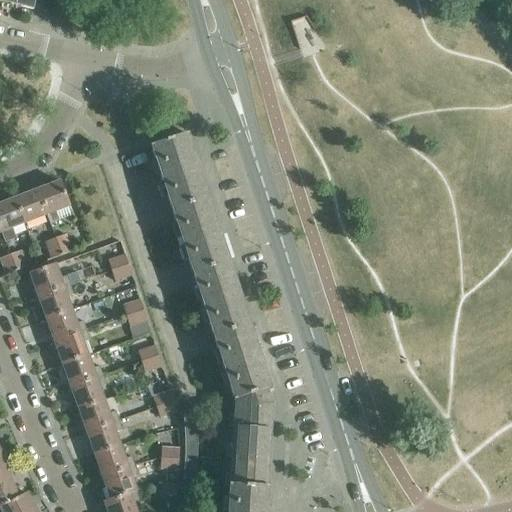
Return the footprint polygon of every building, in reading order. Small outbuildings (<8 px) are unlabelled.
[(33,9),(35,0),(17,0),(16,5),(33,9)] [(170,210),(208,198),(188,134),(150,147),(150,148),(170,210)] [(60,182),(37,191),(46,215),(49,224),(72,215),(60,182)] [(24,224),(46,215),(37,191),(14,199),(24,224)] [(230,264),(208,198),(170,210),(192,276),(230,264)] [(14,199),(0,204),(0,228),(1,233),(5,241),(15,237),(12,229),(24,224),(14,199)] [(66,235),(55,238),(61,255),(72,251),(66,235)] [(51,259),(61,255),(55,238),(45,242),(51,259)] [(16,271),(27,268),(21,251),(10,255),(16,271)] [(0,259),(6,275),(16,271),(10,255),(0,258),(0,259)] [(108,260),(111,271),(128,265),(124,255),(108,260)] [(230,264),(192,276),(212,338),(250,326),(230,264)] [(35,296),(35,298),(70,285),(67,276),(60,278),(55,265),(30,273),(38,295),(35,296)] [(128,265),(111,271),(115,281),(131,276),(128,265)] [(46,319),(71,310),(66,297),(73,295),(70,285),(35,298),(36,299),(39,298),(46,319)] [(123,306),(126,317),(143,311),(139,300),(123,306)] [(51,341),(51,343),(86,331),(83,321),(76,324),(71,310),(46,319),(54,340),(51,341)] [(143,311),(126,317),(130,327),(146,322),(143,311)] [(271,389),(250,326),(212,338),(233,401),(262,392),(271,389)] [(86,331),(51,343),(52,345),(55,343),(62,364),(87,356),(83,342),(90,340),(86,331)] [(138,351),(141,362),(158,357),(154,346),(138,351)] [(92,369),(87,356),(62,364),(70,385),(67,386),(67,388),(102,376),(99,366),(92,369)] [(158,357),(141,362),(144,373),(161,367),(158,357)] [(78,410),(103,401),(99,388),(106,385),(102,376),(67,388),(68,390),(71,389),(78,410)] [(152,397),(156,408),(173,402),(169,391),(152,397)] [(233,401),(231,428),(266,430),(267,406),(262,392),(233,401)] [(108,414),(103,401),(78,410),(86,431),(83,432),(83,433),(118,421),(115,412),(108,414)] [(173,402),(156,408),(159,418),(176,412),(173,402)] [(183,411),(184,434),(197,435),(198,408),(183,411)] [(94,455),(119,446),(115,433),(122,430),(118,421),(83,433),(84,435),(87,434),(94,455)] [(231,428),(229,458),(264,460),(266,430),(231,428)] [(185,449),(185,451),(196,451),(197,435),(184,434),(185,449)] [(445,449),(443,442),(436,444),(438,451),(445,449)] [(124,459),(119,446),(94,455),(102,476),(99,477),(99,478),(134,466),(131,457),(124,459)] [(161,448),(161,459),(178,460),(179,449),(161,448)] [(195,480),(196,451),(185,451),(183,479),(195,480)] [(0,479),(12,475),(11,473),(8,475),(0,454),(0,453),(0,479)] [(229,458),(228,486),(262,488),(264,460),(229,458)] [(178,460),(161,459),(160,470),(178,471),(178,460)] [(103,479),(110,500),(111,500),(135,491),(131,478),(138,476),(134,466),(99,478),(100,480),(103,479)] [(0,507),(0,508),(0,507),(8,504),(18,499),(18,498),(10,478),(13,477),(12,475),(0,479),(0,507)] [(176,496),(177,484),(159,483),(158,495),(176,496)] [(262,488),(228,486),(226,511),(266,511),(268,488),(262,488)] [(135,511),(132,503),(139,501),(135,491),(111,500),(110,500),(104,502),(107,511),(135,511)] [(40,511),(39,511),(36,511),(27,493),(18,498),(18,499),(8,504),(0,507),(0,508),(2,511),(40,511)]
